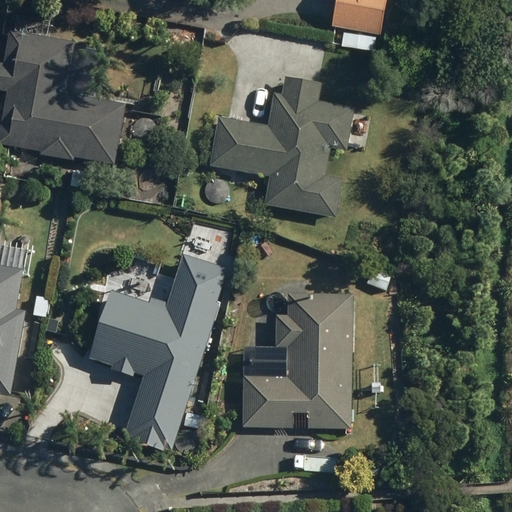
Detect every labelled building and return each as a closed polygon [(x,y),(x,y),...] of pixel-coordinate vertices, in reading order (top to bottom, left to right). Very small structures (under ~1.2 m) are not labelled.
[(334,0),(330,26),(376,34),(382,0),(334,0)] [(342,33),(340,44),(355,47),(357,35),(342,33)] [(0,68),(0,93),(6,95),(0,128),(0,147),(40,155),(39,158),(70,164),(70,161),(111,169),(122,110),(62,99),(71,46),(9,35),(3,69),(0,68)] [(101,52),(76,48),(68,95),(93,99),(101,52)] [(270,180),(265,208),(333,221),(340,184),(322,181),(327,151),(344,154),(352,112),(314,105),(318,88),(284,82),(281,100),(273,98),(267,130),(218,121),(209,169),(270,180)] [(71,173),(68,188),(88,192),(91,177),(71,173)] [(177,198),(175,209),(187,211),(189,200),(177,198)] [(111,370),(110,373),(131,380),(132,377),(142,380),(123,438),(131,440),(130,444),(160,454),(161,451),(168,454),(218,305),(221,306),(231,276),(190,262),(185,277),(177,274),(166,308),(149,303),(147,309),(109,296),(87,362),(111,370)] [(391,277),(368,270),(362,288),(385,295),(391,277)] [(22,316),(13,314),(20,274),(0,271),(0,397),(8,399),(22,316)] [(307,419),(306,431),(347,433),(352,313),(367,313),(368,297),(350,296),(350,300),(286,297),(285,321),(275,321),(274,351),(285,351),(284,382),(244,380),(242,431),(291,433),(291,418),(307,419)] [(35,300),(32,318),(43,320),(46,301),(35,300)] [(183,429),(198,433),(201,420),(185,416),(183,429)]
